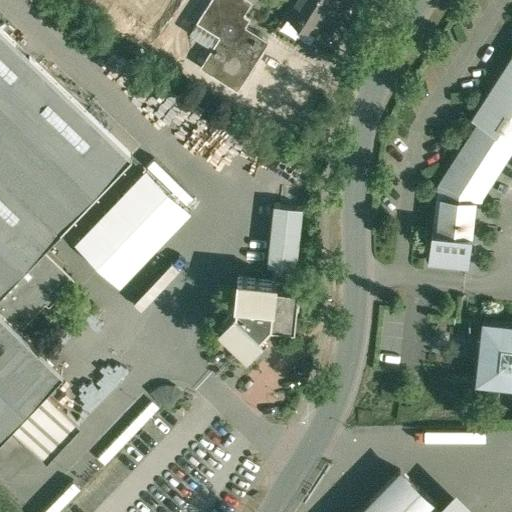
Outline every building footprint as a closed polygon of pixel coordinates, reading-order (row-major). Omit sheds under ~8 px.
[(243,29),(236,24),(251,0),(210,0),(199,19),(226,36),(219,47),(217,45),(215,49),(217,50),(206,67),(238,87),(268,39),(245,24),(243,29)] [(292,0),(284,12),(312,31),(332,0),(292,0)] [(133,153),(0,25),(0,434),(12,422),(47,455),(80,420),(45,387),(63,368),(62,368),(48,355),(49,354),(48,354),(47,354),(34,341),(33,340),(20,327),(0,307),(0,290),(41,248),(133,153)] [(511,54),(473,115),(479,120),(511,141),(511,54)] [(511,141),(479,120),(441,180),(440,180),(435,229),(433,229),(430,260),(443,261),(443,262),(444,261),(461,263),(460,264),(461,264),(461,263),(468,264),(476,191),(485,177),(491,181),(511,148),(511,141)] [(148,165),(79,238),(121,278),(190,205),(148,165)] [(303,205),(275,202),(268,263),(279,264),(277,279),(277,285),(288,286),(290,265),(297,266),(303,205)] [(41,248),(0,290),(0,307),(20,327),(49,297),(46,294),(54,287),(56,289),(69,276),(41,248)] [(277,279),(239,274),(235,307),(220,323),(248,350),(263,335),(267,338),(280,325),(295,326),(299,288),(288,286),(277,285),(277,279)] [(511,318),(483,316),(476,378),(511,381),(511,318)] [(175,386),(168,385),(161,386),(155,391),(169,403),(181,390),(175,386)] [(425,431),(425,441),(470,441),(470,433),(453,433),(453,431),(425,431)] [(65,459),(19,511),(20,511),(54,511),(85,477),(65,459)] [(401,468),(358,511),(430,511),(429,511),(437,503),(401,468)]
